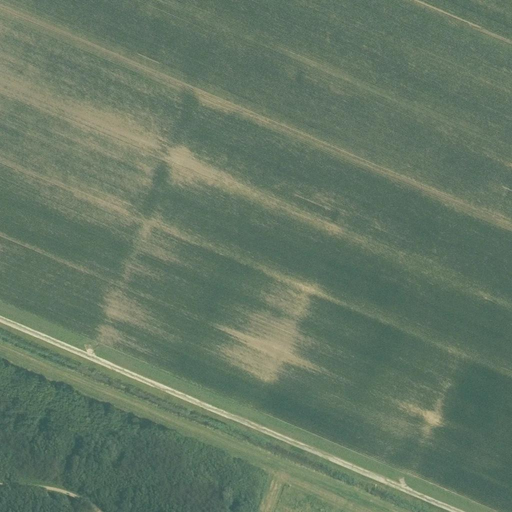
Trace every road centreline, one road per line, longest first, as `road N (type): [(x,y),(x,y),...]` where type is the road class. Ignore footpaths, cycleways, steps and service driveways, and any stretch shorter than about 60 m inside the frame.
road 1 (track): [(0,320),(447,511)]
road 2 (unknown): [(377,511),(0,351)]
